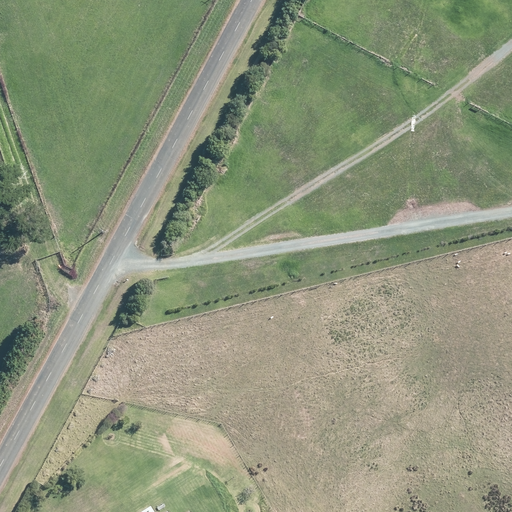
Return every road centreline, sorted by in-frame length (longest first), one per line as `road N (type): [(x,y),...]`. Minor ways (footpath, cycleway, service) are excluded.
road 1 (unclassified): [(0,470),(253,0)]
road 2 (track): [(91,303),(40,255),(0,157)]
